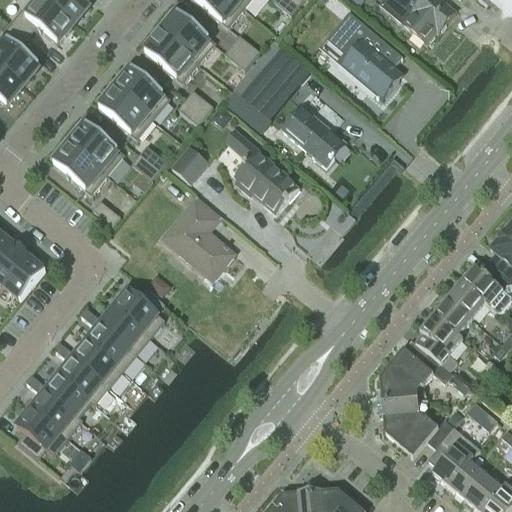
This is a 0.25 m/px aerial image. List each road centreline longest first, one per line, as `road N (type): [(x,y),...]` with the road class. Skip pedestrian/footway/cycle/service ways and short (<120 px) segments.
road 1 (tertiary): [(330,347),(485,169)]
road 2 (residential): [(140,0),(0,172)]
road 3 (residential): [(95,265),(0,382)]
road 4 (residential): [(400,511),(395,484),(296,415)]
road 5 (residential): [(95,265),(0,184)]
